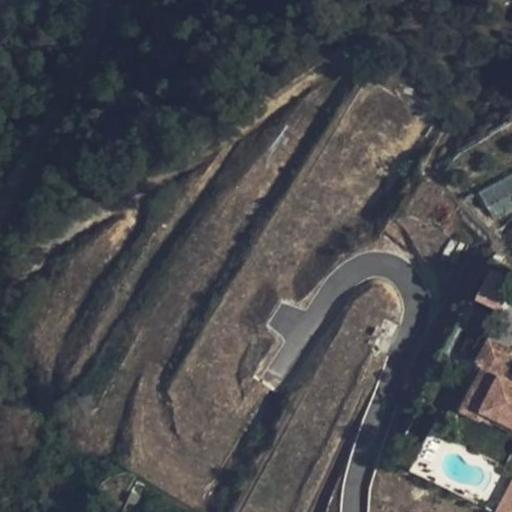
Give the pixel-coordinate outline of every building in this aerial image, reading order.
[(511,172),(483,186),(497,214),(511,207),(511,172)] [(511,271),(495,265),(483,295),(506,304),(511,290),(511,271)] [(511,357),(511,349),(491,339),(479,364),(485,368),(469,399),(487,408),(490,401),(502,408),(497,418),(495,423),(511,431),(511,381),(503,376),(511,357)] [(487,408),(469,399),(463,409),(481,419),(485,411),(487,408)] [(502,408),(490,401),(487,408),(485,411),(497,418),(502,408)] [(511,511),(511,481),(499,511),(511,511)]
